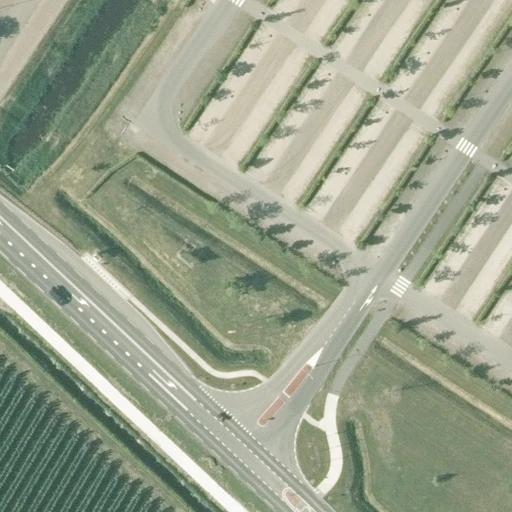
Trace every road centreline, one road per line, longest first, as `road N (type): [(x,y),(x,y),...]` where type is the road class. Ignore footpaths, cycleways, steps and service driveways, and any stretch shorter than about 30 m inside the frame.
road 1 (secondary): [(322,511),(0,209)]
road 2 (secondary): [(0,245),(282,511)]
road 3 (unknown): [(11,220),(146,124)]
